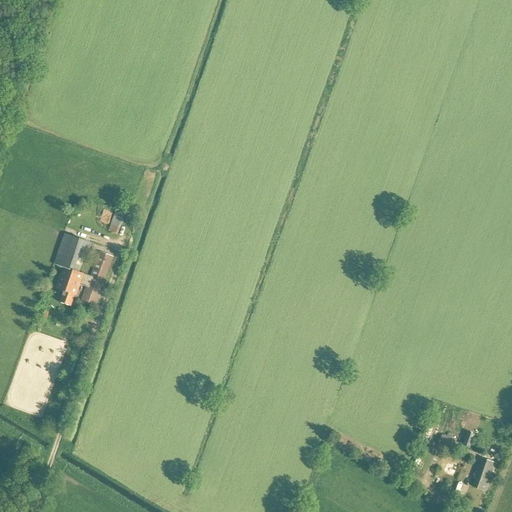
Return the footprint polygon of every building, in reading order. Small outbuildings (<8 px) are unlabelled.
[(119,235),(126,214),(116,210),(109,231),(119,235)] [(114,257),(99,252),(90,277),(83,275),(79,274),(91,243),(65,234),(54,265),(63,268),(56,289),(64,291),(60,303),(71,306),(75,294),(76,295),(80,284),(87,286),(82,300),(96,305),(99,297),(97,296),(100,289),(102,289),(114,257)] [(448,432),(447,436),(442,435),(439,445),(451,450),(455,439),(454,439),(456,435),(448,432)] [(470,448),(475,435),(468,432),(463,446),(470,448)] [(485,487),(493,463),(480,458),(475,471),(476,472),(474,478),(476,479),(473,487),(481,490),(483,487),(485,487)]
